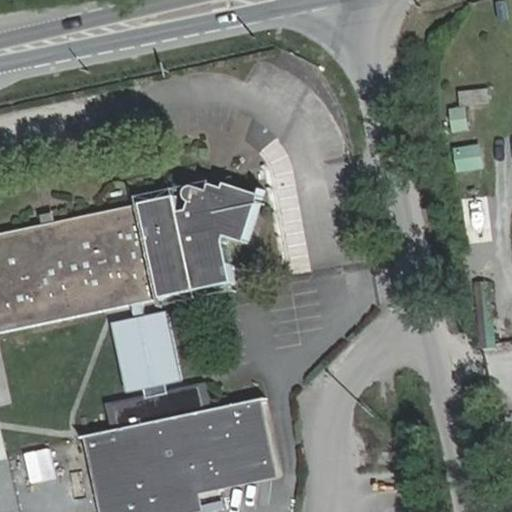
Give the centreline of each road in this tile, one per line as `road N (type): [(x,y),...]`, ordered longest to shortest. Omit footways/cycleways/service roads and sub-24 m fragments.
road 1 (unclassified): [(363,0),(471,511)]
road 2 (unknown): [(406,206),(351,224),(327,211),(306,193),(279,121),(252,100),(222,91),(101,98),(0,121)]
road 3 (unknown): [(422,278),(335,403),(324,436),(327,511)]
road 4 (secondary): [(244,0),(0,53)]
